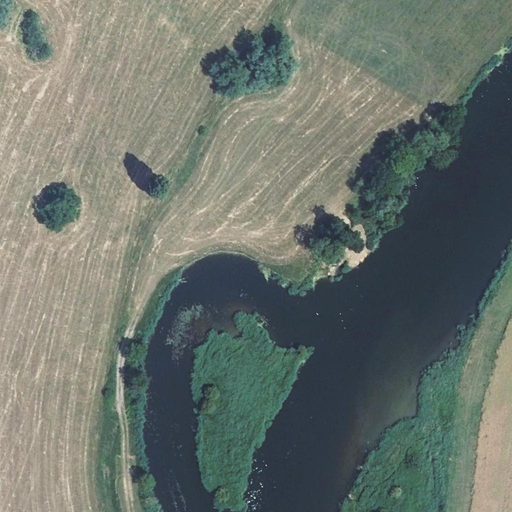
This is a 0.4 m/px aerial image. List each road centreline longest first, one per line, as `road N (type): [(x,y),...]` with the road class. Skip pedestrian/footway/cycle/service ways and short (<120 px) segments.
road 1 (track): [(108,511),(119,348),(165,265),(194,245),(287,215),(337,185),(418,114),(511,12)]
road 2 (track): [(165,265),(340,0)]
